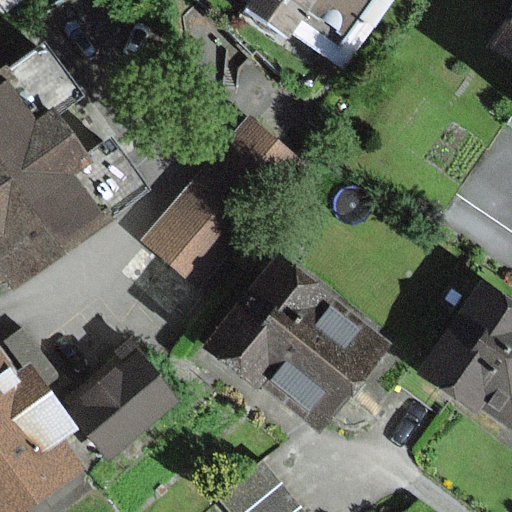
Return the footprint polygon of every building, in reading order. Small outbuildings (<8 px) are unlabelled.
[(240,0),(320,68),(378,0),(240,0)] [(511,22),(479,76),(511,96),(511,22)] [(42,37),(0,66),(0,273),(10,288),(152,189),(109,128),(82,146),(56,109),(80,92),(42,37)] [(298,258),(221,352),(323,434),(394,342),(298,258)] [(511,452),(511,330),(458,303),(408,400),(511,453),(511,452)] [(130,345),(64,406),(112,458),(178,398),(130,345)] [(0,363),(0,511),(28,511),(82,473),(56,436),(76,422),(64,406),(36,367),(14,383),(0,363)]
